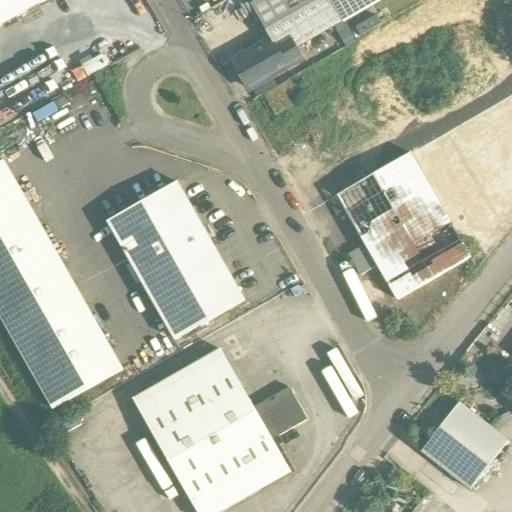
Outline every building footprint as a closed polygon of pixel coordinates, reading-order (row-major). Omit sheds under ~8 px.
[(0,0),(0,30),(53,0),(0,0)] [(331,0),(265,0),(252,7),(273,44),(282,60),(297,52),(345,24),(331,0)] [(331,0),(345,24),(386,0),(331,0)] [(273,44),(235,65),(250,92),(302,62),(297,52),(282,60),(273,44)] [(289,84),(265,98),(277,118),(301,104),(289,84)] [(408,149),(398,155),(402,163),(412,157),(408,149)] [(402,163),(339,199),(367,248),(379,268),(399,303),(472,261),(412,157),(402,163)] [(124,372),(5,164),(0,166),(0,315),(55,412),(124,372)] [(246,303),(179,185),(109,225),(177,343),(246,303)] [(367,248),(350,257),(362,278),(379,268),(367,248)] [(255,410),(222,352),(135,402),(197,511),(227,511),(292,475),(273,442),(309,422),(290,390),(255,410)] [(477,419),(460,406),(445,425),(441,422),(431,435),(435,438),(423,454),(471,491),(508,444),(476,419),(477,419)] [(394,468),(385,480),(395,487),(403,475),(394,468)]
